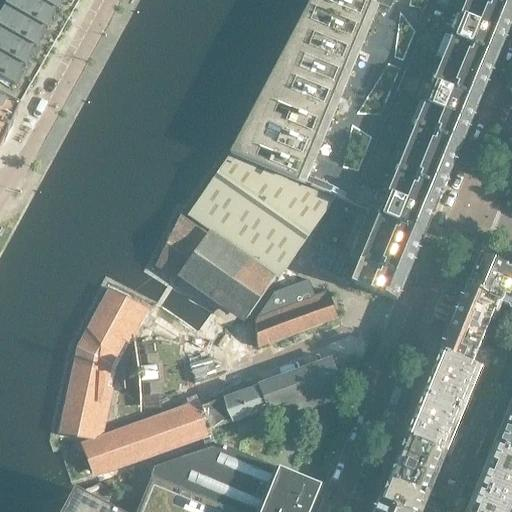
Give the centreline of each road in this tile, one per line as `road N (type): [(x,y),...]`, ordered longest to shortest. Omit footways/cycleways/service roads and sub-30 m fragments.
road 1 (residential): [(335,511),(460,204)]
road 2 (unclassified): [(10,174),(112,0)]
road 3 (residential): [(460,204),(511,77)]
